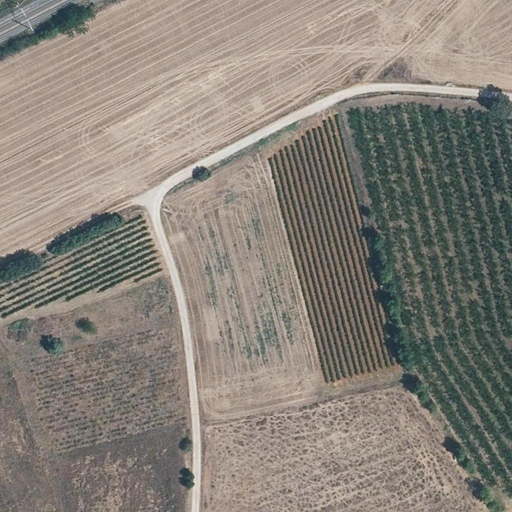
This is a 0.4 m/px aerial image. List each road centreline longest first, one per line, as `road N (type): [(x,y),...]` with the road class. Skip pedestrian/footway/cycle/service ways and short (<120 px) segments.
road 1 (unclassified): [(511,98),(357,90),(155,190),(152,211),(184,329),(192,511)]
road 2 (track): [(155,190),(0,268)]
road 3 (track): [(357,90),(453,0)]
